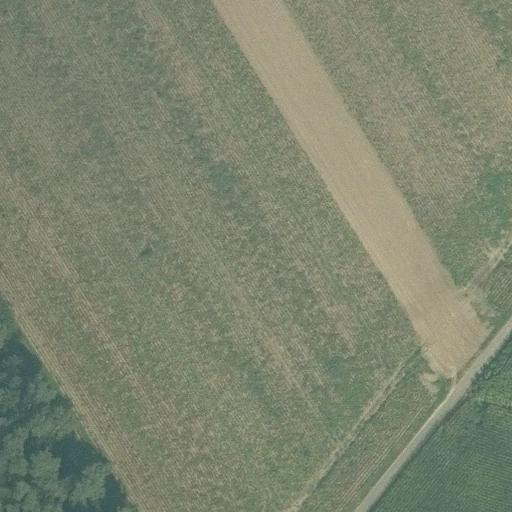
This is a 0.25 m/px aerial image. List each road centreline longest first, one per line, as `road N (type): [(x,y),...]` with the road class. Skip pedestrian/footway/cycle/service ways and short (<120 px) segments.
road 1 (unclassified): [(360,511),(511,328)]
road 2 (track): [(0,337),(105,511)]
